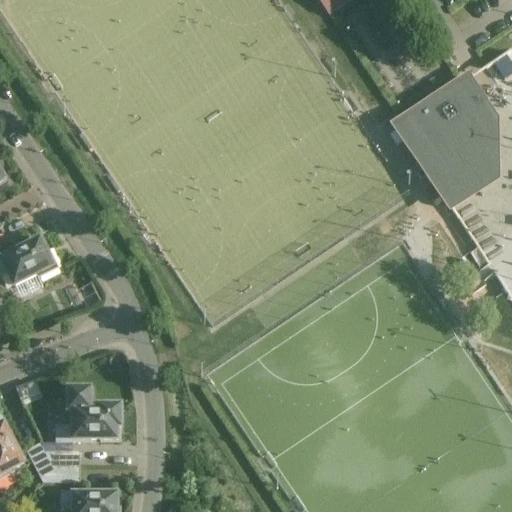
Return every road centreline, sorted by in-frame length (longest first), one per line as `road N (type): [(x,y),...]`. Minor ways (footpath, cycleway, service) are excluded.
road 1 (residential): [(136,322),(0,108)]
road 2 (residential): [(147,511),(157,424),(136,322)]
road 3 (residential): [(0,376),(136,322)]
